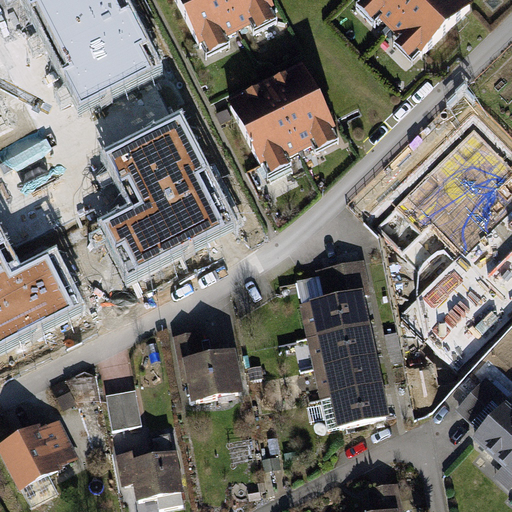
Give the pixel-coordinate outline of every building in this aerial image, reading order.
[(124,0),(31,0),(85,107),(160,70),(124,0)] [(272,0),(180,0),(212,65),(286,29),(272,0)] [(483,13),(470,0),(371,0),(367,5),(429,67),(483,13)] [(312,76),(239,110),(273,183),(347,149),(312,76)] [(511,156),(474,117),(367,220),(489,343),(511,320),(511,156)] [(182,123),(111,159),(138,214),(106,230),(131,279),(235,228),(182,123)] [(0,231),(0,351),(81,312),(55,259),(21,275),(0,231)] [(313,307),(320,338),(371,327),(365,296),(313,307)] [(320,338),(327,370),(378,359),(371,327),(320,338)] [(236,359),(190,367),(197,407),(244,398),(236,359)] [(327,370),(334,404),(385,393),(378,359),(327,370)] [(511,402),(491,382),(453,420),(476,443),(469,449),(511,492),(511,402)] [(340,431),(390,421),(385,393),(334,404),(340,431)] [(115,432),(145,428),(141,394),(110,398),(115,432)] [(52,425),(4,450),(26,492),(74,467),(52,425)] [(135,460),(121,462),(125,490),(140,488),(142,502),(182,496),(177,459),(136,465),(135,460)] [(373,511),(403,511),(400,492),(371,496),(373,511)]
